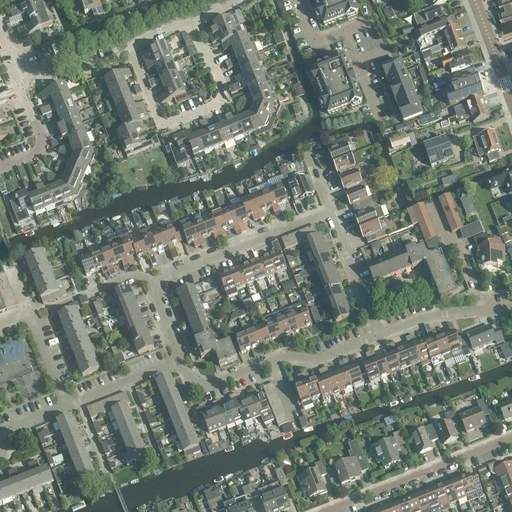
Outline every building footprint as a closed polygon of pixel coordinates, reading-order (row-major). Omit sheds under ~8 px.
[(21,0),(24,6),(9,12),(12,19),(27,13),(45,6),(42,0),(21,0)] [(104,15),(99,0),(79,0),(85,15),(93,12),(95,18),(104,15)] [(315,0),(319,9),(319,10),(323,21),(324,21),(325,25),(347,16),(347,17),(358,12),(359,11),(355,0),(315,0)] [(502,10),(498,11),(502,21),(511,16),(511,0),(498,0),(501,6),(502,10)] [(32,24),(17,30),(20,38),(52,25),(50,19),(48,20),(45,14),(47,13),(45,6),(27,13),(32,24)] [(432,10),(431,8),(414,15),(419,27),(443,17),(439,7),(432,10)] [(390,9),(383,12),(388,21),(394,18),(390,9)] [(215,29),(207,32),(210,38),(238,27),(239,26),(235,16),(230,18),(213,25),(215,29)] [(440,46),(462,38),(454,17),(415,32),(419,41),(443,32),(445,39),(438,42),(440,46)] [(511,18),(502,22),(506,33),(511,30),(511,18)] [(238,27),(210,38),(212,45),(220,42),(222,45),(242,37),(238,27)] [(187,47),(193,45),(191,40),(191,38),(185,33),(182,34),(187,47)] [(242,37),(222,45),(224,51),(232,48),(233,52),(250,45),(246,35),(242,37)] [(440,46),(441,51),(449,48),(451,54),(466,49),(462,38),(440,46)] [(150,55),(142,58),(145,64),(169,55),(174,53),(170,45),(172,44),(170,39),(158,44),(159,47),(149,51),(150,55)] [(250,45),(233,52),(237,62),(258,54),(254,44),(250,45)] [(432,57),(430,52),(422,54),(424,60),(432,57)] [(450,68),(450,69),(452,73),(472,66),(467,53),(455,58),(458,65),(456,66),(450,68)] [(258,54),(237,62),(241,72),(258,66),(258,65),(262,64),(258,54)] [(169,55),(145,64),(147,71),(155,68),(157,71),(173,64),(169,55)] [(333,61),(312,69),(313,73),(317,85),(318,85),(324,99),(323,99),(327,110),(328,110),(330,114),(351,106),(362,102),(362,101),(364,100),(357,84),(358,84),(353,72),(346,56),(345,56),(344,56),(333,60),(333,61)] [(453,59),(442,63),(445,71),(450,69),(450,68),(456,66),(453,59)] [(401,61),(383,69),(385,74),(385,76),(387,80),(388,80),(387,79),(405,72),(401,61)] [(173,64),(157,71),(161,81),(177,75),(173,65),(173,64)] [(243,76),(235,79),(238,85),(262,76),(262,75),(258,66),(241,72),(243,76)] [(109,74),(99,78),(101,82),(104,81),(108,91),(125,84),(124,80),(131,77),(129,71),(111,78),(109,74)] [(177,75),(161,81),(165,91),(185,83),(186,82),(182,72),(177,75)] [(405,72),(387,79),(388,80),(391,89),(392,90),(409,83),(409,82),(405,72)] [(238,85),(229,89),(232,95),(248,89),(249,92),(270,84),(266,74),(262,76),(238,85)] [(448,105),(482,92),(476,76),(447,86),(450,93),(445,95),(448,105)] [(391,89),(391,90),(395,101),(396,101),(414,94),(417,92),(413,81),(409,82),(409,83),(392,90),(391,89)] [(166,95),(158,98),(161,105),(175,99),(176,104),(188,99),(186,95),(189,93),(185,83),(165,91),(166,95)] [(65,84),(41,94),(43,101),(51,98),(52,101),(69,95),(69,94),(65,84)] [(125,84),(108,91),(109,91),(113,101),(129,94),(125,84)] [(270,84),(249,92),(253,102),(254,102),(255,102),(270,96),(275,94),(270,84)] [(303,89),(295,91),(297,98),(305,96),(303,89)] [(441,107),(445,106),(438,89),(434,90),(441,107)] [(129,94),(113,101),(117,111),(133,104),(129,94)] [(414,94),(396,101),(400,111),(418,104),(414,94)] [(54,105),(40,110),(42,115),(43,117),(46,116),(46,115),(51,113),(52,114),(57,112),(57,111),(73,105),(72,103),(69,95),(52,101),(54,105)] [(255,104),(252,111),(271,118),(275,120),(280,108),(278,104),(274,106),(270,96),(255,102),(255,104)] [(467,105),(460,108),(462,113),(463,117),(486,109),(482,100),(467,105)] [(133,104),(117,111),(121,120),(121,121),(122,120),(145,111),(142,105),(135,108),(133,104)] [(400,111),(399,111),(403,120),(403,121),(404,122),(409,120),(422,115),(418,104),(400,111)] [(73,105),(57,111),(57,112),(59,118),(60,121),(61,121),(63,120),(77,115),(76,112),(73,105)] [(463,117),(457,119),(458,122),(459,125),(465,122),(465,121),(472,118),(473,120),(474,124),(484,120),(489,119),(486,109),(463,117)] [(122,120),(121,121),(125,131),(141,124),(140,121),(140,120),(147,117),(145,111),(122,120)] [(250,117),(248,118),(249,120),(255,133),(264,129),(263,127),(266,121),(266,119),(270,120),(271,118),(252,111),(250,117)] [(439,113),(429,116),(432,124),(442,121),(439,113)] [(230,114),(224,117),(226,120),(234,142),(243,138),(244,137),(237,121),(236,121),(234,122),(233,121),(230,114)] [(62,125),(55,129),(56,131),(57,134),(81,125),(80,121),(77,115),(63,120),(61,121),(62,125)] [(297,127),(307,120),(304,115),(294,122),(297,127)] [(458,122),(457,119),(456,115),(447,118),(450,125),(458,122)] [(221,128),(217,129),(224,146),(232,143),(234,142),(226,120),(224,117),(222,118),(218,119),(218,121),(221,128)] [(238,121),(237,121),(244,137),(254,134),(255,133),(249,120),(248,118),(247,117),(238,121)] [(125,131),(117,134),(121,144),(138,137),(136,134),(144,131),(141,124),(125,131)] [(81,125),(57,134),(59,140),(60,141),(67,138),(69,141),(85,134),(83,130),(81,125)] [(214,130),(208,133),(214,150),(221,147),(224,146),(217,129),(214,130)] [(0,132),(0,140),(11,136),(9,131),(1,135),(0,132)] [(189,131),(184,133),(184,134),(185,134),(192,151),(191,151),(194,158),(199,156),(204,154),(198,137),(194,139),(191,131),(189,131)] [(494,132),(473,139),(476,149),(498,142),(494,132)] [(203,135),(198,137),(204,154),(210,151),(214,150),(208,133),(203,135)] [(85,134),(69,141),(70,145),(73,152),(74,151),(90,145),(87,139),(85,134)] [(169,147),(165,149),(167,155),(172,153),(178,168),(189,163),(185,153),(191,151),(192,151),(185,134),(184,134),(178,137),(174,138),(176,143),(174,144),(175,144),(169,147)] [(138,137),(121,144),(125,155),(142,148),(143,150),(155,146),(153,141),(147,144),(146,142),(141,144),(138,137)] [(391,143),(393,149),(411,143),(408,137),(391,143)] [(333,164),(352,157),(347,146),(350,145),(348,138),(332,145),(334,150),(329,152),(333,164)] [(423,147),(431,167),(454,158),(446,138),(423,147)] [(498,142),(476,149),(479,158),(501,151),(498,142)] [(75,154),(73,160),(80,162),(91,167),(92,166),(88,164),(90,160),(91,156),(94,155),(90,145),(74,151),(75,154)] [(424,154),(411,158),(415,170),(428,166),(424,154)] [(342,178),(358,172),(361,171),(358,165),(356,166),(352,157),(333,164),(337,174),(340,173),(342,178)] [(72,162),(68,170),(84,177),(88,169),(89,167),(91,168),(91,167),(80,162),(73,160),(72,162)] [(454,168),(456,174),(468,171),(466,164),(454,168)] [(25,166),(19,167),(22,179),(27,177),(25,166)] [(286,167),(280,169),(282,175),(288,172),(286,167)] [(65,178),(64,180),(80,186),(81,185),(84,177),(68,170),(65,178)] [(351,194),(365,189),(367,188),(365,182),(362,183),(358,172),(342,178),(340,179),(344,191),(349,188),(351,194)] [(511,172),(487,182),(491,191),(506,186),(510,195),(511,194),(511,172)] [(293,179),(287,182),(293,198),(299,196),(301,201),(312,196),(305,178),(303,175),(301,174),(294,176),(293,179)] [(59,187),(65,203),(68,201),(75,198),(74,196),(78,188),(81,190),(82,187),(80,186),(64,180),(61,186),(59,187)] [(279,181),(269,184),(272,190),(279,208),(281,213),(287,211),(285,206),(289,204),(288,200),(291,199),(284,180),(279,181)] [(38,186),(35,187),(38,194),(39,194),(45,211),(48,210),(55,207),(50,194),(48,190),(45,191),(42,184),(38,186)] [(269,184),(259,188),(262,194),(269,212),(274,210),(275,215),(281,213),(279,208),(272,190),(269,184)] [(96,185),(93,192),(99,195),(102,188),(96,185)] [(51,189),(48,190),(50,194),(55,207),(56,206),(57,210),(59,209),(67,206),(65,203),(59,187),(59,186),(51,189)] [(259,188),(249,192),(252,198),(260,221),(266,219),(264,214),(269,212),(262,194),(259,188)] [(358,212),(374,206),(371,198),(369,199),(365,189),(351,194),(346,196),(350,207),(356,205),(358,212)] [(15,201),(10,204),(19,225),(30,220),(29,216),(35,214),(32,208),(28,198),(29,198),(26,191),(15,195),(17,200),(15,201)] [(29,198),(28,198),(32,208),(35,214),(35,215),(38,214),(45,211),(39,194),(38,194),(31,197),(29,198)] [(441,206),(452,201),(450,195),(439,200),(441,206)] [(464,209),(472,206),(469,197),(461,201),(464,209)] [(252,198),(242,202),(243,205),(248,220),(253,218),(255,223),(260,221),(252,198)] [(441,206),(443,211),(454,207),(452,201),(441,206)] [(243,205),(232,209),(239,227),(249,223),(248,220),(243,205)] [(409,217),(426,211),(424,205),(407,211),(409,217)] [(385,218),(381,208),(376,209),(374,206),(358,212),(360,216),(355,218),(360,230),(378,223),(377,221),(385,218)] [(454,207),(443,211),(445,217),(457,212),(454,207)] [(232,209),(222,213),(229,231),(233,229),(235,234),(241,232),(239,227),(232,209)] [(411,223),(428,216),(426,211),(409,217),(411,223)] [(457,212),(445,217),(448,222),(459,218),(457,212)] [(222,213),(212,217),(221,239),(226,237),(224,233),(229,231),(222,213)] [(139,216),(134,218),(137,226),(142,224),(139,217),(139,216)] [(200,216),(190,220),(192,225),(200,247),(206,245),(204,241),(209,239),(202,221),(200,216)] [(413,227),(419,225),(419,226),(430,222),(428,216),(411,223),(413,227)] [(210,218),(202,221),(209,239),(213,237),(215,242),(221,239),(212,217),(210,218)] [(511,221),(510,217),(503,220),(505,226),(511,222),(511,221)] [(450,228),(461,223),(459,218),(448,222),(450,228)] [(181,229),(178,231),(182,241),(185,240),(188,247),(193,245),(195,249),(200,247),(192,225),(190,220),(180,224),(182,229),(181,229)] [(170,221),(160,225),(162,231),(168,247),(169,248),(169,249),(171,255),(173,261),(179,259),(175,250),(174,246),(173,245),(179,243),(179,242),(182,241),(178,231),(174,232),(170,221)] [(430,222),(419,226),(421,232),(432,227),(430,222)] [(378,223),(360,230),(363,240),(369,238),(371,243),(387,237),(384,231),(382,232),(378,223)] [(450,228),(452,234),(460,231),(463,229),(461,223),(450,228)] [(479,223),(468,227),(472,237),(483,233),(479,223)] [(315,226),(309,228),(314,239),(320,237),(315,226)] [(435,233),(432,227),(421,232),(423,237),(435,233)] [(314,239),(309,228),(304,230),(308,242),(314,239)] [(149,229),(139,233),(142,239),(149,256),(148,256),(153,267),(157,265),(154,256),(155,256),(153,253),(159,251),(152,235),(149,229)] [(307,242),(308,242),(304,230),(298,233),(303,244),(307,242)] [(162,231),(152,235),(159,251),(159,252),(168,248),(169,249),(165,251),(167,257),(171,255),(162,231)] [(293,235),(297,246),(303,244),(298,233),(293,235)] [(435,233),(423,237),(426,243),(437,239),(435,233)] [(504,246),(503,246),(500,239),(496,241),(494,237),(488,239),(487,234),(473,240),(477,250),(478,263),(484,263),(484,266),(496,266),(497,262),(505,262),(504,246)] [(505,245),(511,242),(511,239),(511,238),(510,238),(508,234),(501,237),(505,245)] [(287,237),(292,248),(297,246),(293,235),(287,237)] [(129,236),(119,239),(130,266),(130,267),(136,265),(134,259),(137,257),(132,243),(131,240),(129,236)] [(314,239),(308,242),(307,242),(311,252),(326,246),(322,236),(320,237),(314,239)] [(286,250),(292,248),(287,237),(282,239),(286,250)] [(367,267),(374,284),(412,269),(413,270),(422,266),(427,267),(441,303),(458,296),(441,254),(433,257),(431,254),(442,250),(438,240),(438,238),(426,243),(430,253),(426,255),(423,246),(406,252),(367,267)] [(119,239),(109,243),(111,248),(118,265),(122,263),(124,268),(128,267),(130,266),(119,239)] [(132,243),(137,257),(139,260),(148,256),(149,256),(142,239),(132,243)] [(270,257),(277,274),(287,270),(281,255),(283,254),(278,242),(272,244),(275,252),(273,253),(274,255),(270,257)] [(74,244),(70,246),(76,261),(80,259),(74,244)] [(311,252),(315,263),(330,257),(326,246),(311,252)] [(111,248),(101,252),(107,269),(109,274),(115,272),(113,267),(118,265),(111,248)] [(101,252),(91,256),(97,273),(102,271),(104,276),(105,276),(109,274),(107,269),(101,252)] [(30,270),(47,263),(43,253),(26,260),(30,270)] [(91,256),(80,260),(87,277),(97,273),(91,256)] [(260,261),(267,278),(277,274),(270,257),(260,261)] [(330,257),(315,263),(319,273),(334,267),(330,257)] [(250,265),(257,282),(267,278),(260,261),(250,265)] [(34,280),(51,273),(47,263),(30,270),(34,280)] [(240,269),(247,286),(257,282),(250,265),(240,269)] [(323,283),(338,277),(334,267),(319,273),(323,283)] [(237,290),(247,286),(240,269),(230,273),(237,290)] [(38,290),(55,283),(51,273),(34,280),(38,290)] [(238,294),(237,290),(230,273),(219,277),(228,298),(238,294)] [(325,294),(342,287),(338,277),(323,283),(327,292),(324,293),(325,294)] [(0,282),(0,289),(9,286),(7,280),(0,282)] [(54,295),(56,294),(59,293),(55,283),(38,290),(42,300),(45,299),(48,298),(51,296),(54,295)] [(9,286),(0,289),(0,294),(0,295),(11,291),(9,286)] [(177,294),(182,305),(200,298),(195,287),(177,294)] [(325,294),(329,304),(344,298),(340,288),(342,287),(325,294)] [(113,307),(119,305),(134,299),(130,288),(115,294),(117,300),(111,302),(113,307)] [(11,291),(0,295),(3,301),(13,297),(11,291)] [(251,298),(254,304),(261,301),(259,295),(251,298)] [(5,307),(16,302),(13,297),(3,301),(5,307)] [(82,306),(89,303),(87,297),(79,300),(82,306)] [(200,298),(182,305),(186,316),(204,309),(200,298)] [(344,298),(329,304),(333,314),(348,308),(344,298)] [(138,309),(134,299),(119,305),(123,315),(138,309)] [(97,313),(103,311),(104,310),(101,301),(94,304),(97,313)] [(18,308),(16,302),(5,307),(7,312),(18,308)] [(293,308),(302,331),(313,326),(306,309),(307,309),(304,304),(293,308)] [(283,312),(292,335),(302,331),(293,308),(283,312)] [(348,308),(333,314),(337,324),(352,318),(348,308)] [(127,325),(142,319),(138,309),(123,315),(127,325)] [(204,309),(186,316),(190,327),(208,319),(204,309)] [(247,309),(237,313),(239,319),(249,315),(247,309)] [(76,310),(73,311),(69,313),(66,314),(62,315),(59,317),(63,327),(81,320),(77,310),(76,310)] [(273,316),(282,339),(292,335),(283,312),(273,316)] [(233,314),(231,321),(231,322),(239,319),(237,313),(233,314)] [(263,320),(265,325),(272,343),(282,339),(273,316),(263,320)] [(131,335),(146,329),(142,319),(127,325),(131,335)] [(208,319),(190,327),(195,337),(212,330),(208,319)] [(67,337),(85,330),(81,320),(63,327),(67,337)] [(450,336),(446,337),(452,354),(452,355),(454,359),(454,360),(464,356),(462,351),(462,350),(460,344),(465,342),(461,331),(455,334),(452,324),(447,326),(449,331),(449,333),(450,336)] [(255,330),(262,347),(272,343),(265,325),(255,330)] [(428,326),(424,328),(427,334),(429,339),(428,341),(429,344),(425,345),(433,364),(434,368),(443,364),(443,363),(441,359),(435,342),(433,337),(431,333),(428,326)] [(467,336),(472,350),(496,341),(497,345),(504,342),(499,330),(493,333),(491,327),(467,336)] [(146,329),(131,335),(135,345),(150,339),(146,329)] [(71,347),(89,340),(85,330),(67,337),(71,347)] [(212,330),(195,337),(196,341),(195,342),(197,348),(214,342),(212,336),(214,335),(212,330)] [(245,334),(252,351),(262,347),(255,330),(245,334)] [(252,351),(245,334),(235,338),(241,355),(252,351)] [(414,336),(411,337),(413,342),(412,343),(414,347),(421,364),(423,368),(433,364),(425,345),(424,343),(419,345),(418,342),(416,341),(414,336)] [(446,337),(435,342),(441,359),(443,363),(454,359),(452,355),(452,354),(446,337)] [(150,339),(135,345),(139,355),(154,349),(150,339)] [(75,357),(93,350),(89,340),(71,347),(75,357)] [(214,342),(197,348),(201,359),(212,355),(214,356),(218,347),(216,345),(214,342)] [(218,347),(214,356),(216,357),(220,367),(238,360),(231,343),(220,347),(218,347)] [(501,346),(507,360),(511,358),(511,348),(510,343),(501,346)] [(414,347),(404,351),(411,368),(421,364),(414,347)] [(97,360),(96,359),(93,350),(75,357),(79,367),(97,360)] [(118,351),(113,354),(113,355),(117,364),(118,366),(125,363),(124,361),(121,354),(120,355),(118,351)] [(404,351),(394,355),(401,372),(411,368),(404,351)] [(368,365),(363,367),(370,384),(380,380),(374,363),(372,359),(370,353),(366,355),(368,360),(367,362),(368,365)] [(394,355),(384,359),(390,376),(401,372),(394,355)] [(384,359),(374,363),(380,380),(390,376),(384,359)] [(97,360),(79,367),(83,378),(101,371),(97,360)] [(347,360),(343,362),(353,388),(363,384),(357,367),(352,369),(351,366),(349,366),(347,360)] [(341,373),(336,375),(343,392),(353,388),(343,362),(339,364),(341,369),(340,371),(341,373)] [(327,368),(323,370),(325,375),(326,379),(333,396),(343,392),(336,375),(331,377),(330,374),(329,373),(327,368)] [(305,373),(301,375),(312,402),(321,398),(322,398),(316,383),(316,381),(315,381),(311,382),(309,379),(307,378),(305,373)] [(299,387),(295,389),(299,400),(296,401),(298,407),(301,405),(303,410),(313,406),(312,402),(301,375),(297,377),(299,382),(298,384),(299,387)] [(171,377),(156,383),(160,394),(175,388),(171,377)] [(316,383),(322,398),(321,398),(322,400),(333,396),(326,379),(316,383)] [(263,388),(266,395),(276,391),(274,384),(263,388)] [(175,388),(160,394),(161,395),(165,404),(180,398),(176,389),(175,388)] [(251,392),(261,417),(264,425),(274,421),(271,413),(270,413),(263,396),(258,397),(257,394),(256,395),(254,390),(251,392)] [(276,391),(266,395),(268,401),(279,397),(276,391)] [(249,401),(245,403),(253,420),(261,417),(251,392),(247,393),(248,398),(247,398),(249,401)] [(124,407),(126,406),(130,404),(126,394),(120,396),(124,407)] [(253,420),(245,403),(242,404),(240,398),(238,398),(237,394),(233,395),(236,404),(237,403),(238,406),(237,406),(243,421),(244,424),(253,420)] [(236,404),(233,395),(229,397),(231,401),(230,402),(231,406),(228,407),(235,424),(243,421),(237,406),(238,406),(237,403),(236,404)] [(119,409),(124,407),(120,396),(115,398),(119,409)] [(279,397),(268,401),(271,408),(281,404),(279,397)] [(113,411),(119,409),(115,398),(109,400),(113,411)] [(180,398),(165,404),(166,407),(169,415),(184,409),(180,401),(180,398)] [(108,413),(111,412),(113,411),(109,400),(104,403),(108,413)] [(511,400),(499,406),(505,421),(511,417),(511,400)] [(460,417),(466,433),(485,425),(483,418),(488,415),(483,401),(477,403),(479,409),(460,417)] [(98,405),(102,416),(108,413),(104,403),(98,405)] [(273,414),(284,410),(281,404),(271,408),(273,414)] [(97,418),(102,416),(98,405),(93,407),(97,418)] [(115,422),(131,416),(126,406),(124,407),(119,409),(113,411),(111,412),(115,422)] [(97,418),(93,407),(87,409),(91,420),(97,418)] [(202,424),(204,423),(209,435),(218,431),(211,414),(208,415),(205,407),(196,410),(202,424)] [(235,424),(228,407),(219,410),(226,428),(235,424)] [(184,409),(169,415),(170,418),(173,425),(188,420),(185,413),(184,409)] [(211,414),(218,431),(226,428),(219,410),(211,414)] [(286,417),(284,410),(273,414),(276,421),(286,417)] [(438,428),(444,445),(457,439),(452,426),(457,424),(452,412),(444,415),(448,424),(438,428)] [(60,432),(75,427),(71,416),(56,422),(60,432)] [(115,422),(119,432),(135,426),(131,416),(115,422)] [(286,417),(276,421),(278,427),(284,425),(289,423),(286,417)] [(388,426),(398,422),(396,418),(386,421),(388,426)] [(188,420),(173,425),(175,430),(177,436),(192,430),(190,424),(188,420)] [(289,423),(284,425),(287,433),(293,431),(290,423),(289,423)] [(135,426),(119,432),(123,442),(139,436),(135,426)] [(409,436),(413,444),(414,444),(419,455),(432,449),(429,443),(438,440),(432,426),(424,429),(424,430),(409,436)] [(75,427),(60,432),(64,443),(79,437),(75,427)] [(272,438),(273,431),(269,431),(270,429),(262,428),(261,437),(272,438)] [(192,430),(177,436),(179,442),(181,446),(196,441),(194,436),(192,430)] [(374,449),(379,463),(383,462),(385,468),(400,462),(395,449),(405,445),(400,432),(393,435),(395,440),(374,449)] [(127,452),(143,446),(139,436),(123,442),(127,452)] [(68,453),(83,447),(79,437),(64,443),(68,453)] [(324,439),(316,441),(318,447),(326,445),(324,439)] [(196,441),(181,446),(184,453),(191,450),(193,455),(200,452),(196,441)] [(351,458),(343,461),(344,464),(335,467),(339,476),(338,476),(342,486),(359,479),(358,475),(368,471),(362,454),(357,441),(349,445),(351,452),(349,453),(351,458)] [(143,446),(127,452),(131,463),(147,457),(143,446)] [(72,463),(87,457),(83,447),(68,453),(72,463)] [(60,456),(51,459),(51,460),(53,464),(53,465),(63,462),(60,456)] [(327,456),(322,458),(325,466),(330,464),(327,456)] [(76,473),(91,467),(87,457),(72,463),(76,473)] [(500,461),(488,466),(490,472),(491,471),(492,474),(496,476),(498,481),(511,475),(511,462),(501,467),(500,461)] [(311,498),(325,492),(320,478),(326,475),(327,475),(322,462),(315,465),(317,472),(298,479),(305,493),(308,492),(311,498)] [(91,467),(76,473),(80,483),(81,483),(95,477),(91,467)] [(35,472),(41,487),(51,483),(45,468),(35,472)] [(280,483),(269,487),(278,511),(281,511),(290,509),(283,491),(281,488),(288,485),(282,469),(276,472),(280,483)] [(26,476),(32,491),(41,487),(35,472),(26,476)] [(511,475),(498,481),(502,492),(511,488),(511,475)] [(15,480),(21,495),(32,491),(26,476),(15,480)] [(469,476),(460,480),(467,498),(469,502),(478,499),(480,503),(486,500),(484,495),(483,495),(479,484),(476,476),(470,478),(469,476)] [(15,480),(10,482),(6,484),(12,499),(21,495),(15,480)] [(460,480),(451,484),(458,501),(467,498),(460,480)] [(12,499),(6,484),(0,486),(0,501),(1,503),(12,499)] [(255,484),(249,486),(253,498),(260,496),(261,499),(265,511),(278,511),(269,487),(258,492),(255,484)] [(451,484),(442,487),(449,505),(458,501),(451,484)] [(246,497),(235,501),(239,511),(252,511),(249,504),(253,498),(249,486),(243,489),(246,497)] [(442,487),(433,491),(440,508),(449,505),(442,487)] [(511,488),(502,492),(507,504),(511,501),(511,488)] [(211,491),(205,493),(208,503),(209,502),(214,500),(211,491)] [(218,491),(212,493),(215,500),(221,498),(218,491)] [(433,491),(424,495),(431,511),(440,508),(433,491)] [(431,511),(424,495),(415,498),(420,511),(431,511)] [(215,500),(214,500),(219,511),(226,510),(226,511),(239,511),(235,501),(224,506),(221,498),(215,500)] [(415,498),(406,502),(410,511),(420,511),(415,498)] [(209,502),(208,503),(211,511),(219,511),(214,500),(209,502)] [(406,502),(397,505),(399,511),(410,511),(406,502)]
